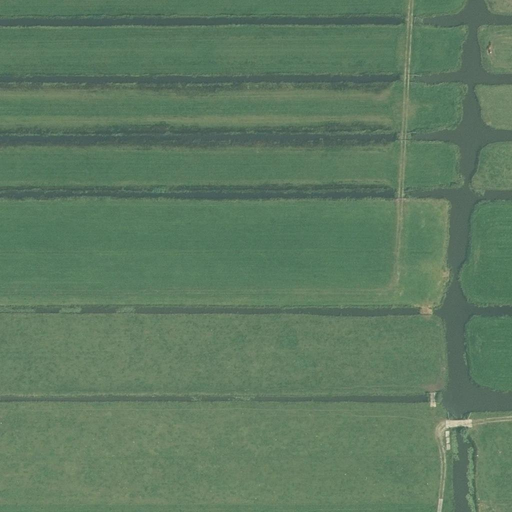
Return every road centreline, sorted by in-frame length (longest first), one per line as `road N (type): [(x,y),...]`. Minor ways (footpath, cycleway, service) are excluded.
road 1 (track): [(439,425),(425,302),(400,210),(411,0)]
road 2 (track): [(438,511),(439,425),(511,418)]
